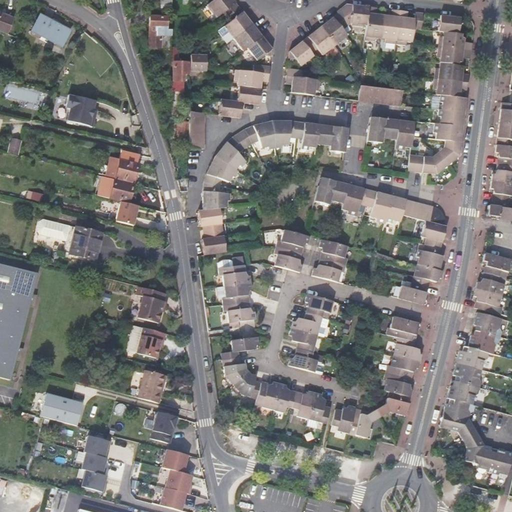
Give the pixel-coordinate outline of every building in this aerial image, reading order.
[(216,18),(223,13),(235,3),(232,0),(213,0),(213,1),(207,6),(216,18)] [(227,19),(240,9),(235,3),(223,13),(227,19)] [(337,13),(347,26),(350,24),(366,26),(368,7),(345,4),(336,12),(337,13)] [(380,39),(383,16),(375,15),(376,8),(368,7),(366,26),(364,40),(375,41),(376,38),(380,39)] [(399,11),(391,10),(390,16),(383,16),(380,39),(385,39),(384,43),(395,44),(399,11)] [(407,19),(407,12),(399,11),(395,44),(406,45),(406,42),(411,43),(413,28),(414,20),(407,19)] [(1,13),(0,12),(0,31),(7,34),(13,18),(1,13)] [(223,27),(233,40),(252,25),(242,12),(223,27)] [(334,46),(346,36),(342,31),(347,26),(337,13),(319,28),(334,46)] [(421,29),(423,14),(415,13),(414,20),(413,28),(421,29)] [(61,48),(70,31),(54,23),(39,14),(30,31),(61,48)] [(171,45),(171,30),(166,30),(166,16),(149,16),(148,48),(161,48),(161,47),(167,47),(167,54),(160,53),(160,58),(157,60),(157,64),(164,64),(170,64),(171,47),(171,45)] [(458,34),(459,18),(439,16),(437,31),(443,32),(458,34)] [(233,40),(243,52),(247,49),(262,37),(258,33),(252,25),(233,40)] [(233,40),(223,27),(217,32),(227,44),(233,40)] [(301,42),(311,54),(317,50),(321,56),(334,46),(319,28),(301,42)] [(458,34),(443,32),(442,37),(439,37),(438,48),(471,52),(472,44),(463,43),(463,39),(461,38),(461,34),(458,34)] [(262,37),(247,49),(256,61),(264,55),(271,56),(271,49),(262,37)] [(301,67),(313,58),(311,54),(301,42),(288,52),(288,58),(294,59),(301,67)] [(170,81),(172,82),(183,82),(183,74),(188,75),(188,62),(180,62),(180,58),(177,58),(177,48),(171,47),(170,64),(170,81)] [(439,64),(457,66),(457,61),(461,62),(461,58),(470,59),(471,52),(438,48),(437,58),(440,58),(439,64)] [(190,55),(189,76),(195,76),(200,72),(205,72),(205,67),(205,61),(206,56),(190,55)] [(467,83),(468,75),(461,74),(462,66),(457,66),(439,64),(438,68),(435,68),(434,79),(467,83)] [(268,74),(269,66),(254,65),(253,72),(268,74)] [(286,76),(302,79),(302,71),(286,69),(286,76)] [(253,72),(235,70),(234,82),(237,82),(237,87),(238,87),(260,90),(260,82),(267,82),(268,74),(253,72)] [(89,75),(74,71),(70,86),(81,89),(83,79),(87,80),(89,75)] [(298,94),(314,96),(314,91),(318,92),(319,81),(302,79),(286,76),(285,84),(291,85),(291,93),(298,94)] [(439,96),(458,98),(459,91),(466,91),(467,83),(434,79),(432,90),(436,90),(435,95),(439,96)] [(98,82),(94,98),(113,103),(118,84),(112,83),(106,82),(105,84),(98,82)] [(183,92),(183,82),(172,82),(172,92),(183,92)] [(400,105),(402,91),(389,90),(374,88),(359,86),(357,101),(399,106),(400,105)] [(236,102),(241,103),(258,105),(260,90),(238,87),(236,102)] [(94,102),(68,95),(65,105),(67,108),(69,109),(66,121),(91,127),(92,124),(93,120),(90,116),(92,110),(94,102)] [(441,103),(441,111),(463,114),(465,99),(458,98),(439,96),(438,102),(441,103)] [(241,103),(236,102),(220,100),(218,116),(240,118),(241,103)] [(511,104),(509,104),(502,103),(499,124),(511,125),(511,104)] [(440,117),(439,124),(461,128),(463,114),(441,111),(437,110),(437,117),(440,117)] [(204,114),(188,112),(188,122),(188,142),(188,147),(203,148),(204,114)] [(380,141),(381,136),(384,118),(369,116),(367,139),(380,141)] [(381,136),(395,138),(398,120),(384,118),(381,136)] [(398,120),(395,138),(395,146),(403,147),(403,145),(410,146),(413,122),(398,120)] [(176,142),(188,142),(188,122),(182,122),(177,122),(176,142)] [(268,149),(274,148),(270,122),(253,127),(245,130),(251,143),(258,141),(261,148),(266,147),(268,149)] [(288,137),(294,137),(296,123),(290,122),(270,122),(274,148),(280,148),(280,145),(287,145),(288,137)] [(315,147),(315,143),(318,125),(296,123),(294,137),(301,138),(300,149),(307,150),(307,147),(315,147)] [(437,140),(444,141),(459,143),(461,128),(439,124),(436,124),(434,134),(437,134),(437,140)] [(511,125),(499,124),(497,138),(496,145),(511,147),(511,140),(511,125)] [(315,143),(330,145),(332,127),(318,125),(315,143)] [(332,127),(330,145),(329,150),(344,152),(346,129),(332,127)] [(251,143),(245,130),(233,137),(242,149),(245,147),(251,143)] [(237,153),(242,149),(233,137),(226,144),(214,158),(233,169),(237,165),(239,167),(244,161),(237,153)] [(19,140),(10,139),(8,152),(16,154),(19,140)] [(459,143),(444,141),(443,150),(437,154),(446,166),(458,157),(459,143)] [(496,145),(495,153),(498,153),(498,158),(497,164),(511,166),(511,147),(496,145)] [(136,164),(138,155),(121,151),(118,160),(109,158),(107,166),(104,177),(114,180),(132,184),(137,164),(136,164)] [(435,174),(446,166),(437,154),(431,159),(423,158),(421,172),(435,174)] [(409,156),(407,171),(421,172),(423,158),(409,156)] [(236,171),(233,169),(214,158),(205,176),(204,183),(218,186),(219,179),(228,181),(230,176),(233,177),(236,171)] [(491,182),(511,184),(511,166),(497,164),(496,171),(496,175),(492,174),(491,182)] [(104,168),(96,166),(94,175),(100,176),(103,177),(104,177),(107,166),(104,166),(104,168)] [(130,194),(132,184),(114,180),(103,177),(98,196),(127,204),(130,194)] [(187,178),(176,179),(180,192),(187,192),(187,178)] [(328,204),(329,199),(334,182),(320,178),(314,201),(328,204)] [(329,199),(343,203),(348,185),(334,182),(329,199)] [(493,189),(493,194),(492,201),(508,202),(509,196),(511,196),(511,184),(491,182),(490,189),(493,189)] [(202,210),(219,208),(225,207),(225,202),(228,201),(228,195),(216,193),(218,186),(204,183),(203,184),(202,191),(202,210)] [(359,204),(365,206),(369,191),(348,185),(343,203),(342,208),(348,210),(347,213),(355,215),(359,204)] [(384,223),(385,222),(391,197),(369,191),(365,206),(372,207),(370,216),(376,218),(376,221),(384,223)] [(399,222),(401,215),(405,200),(391,197),(385,222),(391,223),(392,220),(399,222)] [(139,200),(137,206),(149,209),(151,201),(141,199),(139,200)] [(425,221),(429,223),(433,209),(433,207),(405,200),(401,215),(425,221)] [(511,209),(507,209),(508,202),(492,201),(491,207),(487,206),(485,218),(489,218),(511,221),(511,209)] [(136,206),(119,202),(114,221),(131,226),(136,206)] [(221,224),(219,208),(202,210),(197,211),(199,227),(202,227),(221,224)] [(436,211),(433,209),(429,223),(442,226),(442,222),(442,220),(441,218),(440,215),(439,214),(436,211)] [(426,238),(424,244),(439,248),(445,227),(442,226),(429,223),(425,221),(421,236),(426,238)] [(223,237),(221,224),(202,227),(203,233),(203,239),(223,237)] [(98,247),(101,234),(76,228),(74,235),(69,254),(94,261),(98,247)] [(277,241),(275,247),(300,254),(303,243),(307,244),(309,237),(283,231),(280,242),(277,241)] [(225,253),(223,237),(203,239),(201,239),(202,248),(203,256),(225,253)] [(320,259),(345,266),(346,259),(343,258),(346,247),(337,245),(321,241),(319,247),(323,248),(320,259)] [(439,248),(424,244),(423,251),(417,250),(415,258),(418,258),(416,266),(438,271),(442,257),(437,255),(439,248)] [(274,266),(275,267),(299,273),(301,266),(298,264),(300,254),(275,247),(273,254),(276,255),(274,266)] [(485,263),(484,267),(483,273),(498,277),(505,279),(506,272),(509,261),(484,254),(482,262),(485,263)] [(245,277),(243,265),(242,257),(232,258),(233,267),(218,269),(219,276),(222,276),(223,287),(249,283),(248,276),(245,277)] [(343,272),(345,266),(320,259),(317,270),(313,269),(311,276),(337,283),(340,272),(343,272)] [(67,261),(65,268),(75,270),(77,264),(67,261)] [(0,377),(8,380),(13,360),(16,348),(26,307),(29,295),(35,273),(0,264),(0,377)] [(428,281),(435,282),(436,278),(440,279),(442,272),(438,271),(416,266),(412,283),(427,287),(428,281)] [(475,290),(500,297),(503,285),(505,279),(498,277),(483,273),(481,279),(480,284),(476,283),(475,290)] [(412,283),(402,281),(400,287),(410,289),(412,283)] [(249,283),(223,287),(224,295),(216,296),(218,306),(222,306),(248,302),(247,291),(250,290),(249,283)] [(427,287),(412,283),(410,289),(400,287),(397,298),(422,305),(427,287)] [(161,301),(163,293),(137,286),(135,295),(142,297),(137,318),(157,324),(159,317),(160,311),(163,301),(161,301)] [(476,298),(475,302),(474,309),(489,313),(499,315),(501,309),(497,308),(500,297),(475,290),(473,297),(476,298)] [(111,295),(104,293),(102,301),(109,303),(111,295)] [(306,295),(305,302),(308,303),(305,314),(321,318),(327,320),(329,313),(332,302),(306,295)] [(238,322),(254,320),(253,312),(249,313),(248,302),(222,306),(223,312),(226,312),(227,323),(233,323),(234,329),(239,328),(238,322)] [(476,313),(473,325),(475,326),(474,331),(499,338),(501,331),(498,328),(500,320),(476,313)] [(321,319),(321,318),(305,314),(304,320),(297,318),(296,323),(292,322),(290,329),(316,336),(323,337),(327,320),(321,319)] [(417,324),(392,317),(389,329),(388,328),(386,335),(397,338),(413,342),(417,324)] [(163,333),(142,328),(132,326),(126,351),(135,354),(154,358),(156,351),(158,343),(159,337),(162,336),(163,333)] [(312,353),(316,336),(290,329),(289,336),(292,337),(291,341),(298,343),(296,349),(312,353)] [(498,343),(499,338),(474,331),(473,337),(470,336),(467,348),(488,353),(491,354),(494,345),(498,343)] [(256,338),(240,340),(230,341),(231,353),(221,354),(222,361),(238,358),(237,352),(254,350),(254,345),(257,345),(256,338)] [(418,362),(420,355),(416,354),(417,350),(411,348),(413,342),(397,338),(393,355),(418,362)] [(455,364),(480,370),(483,361),(487,359),(488,353),(467,348),(466,353),(463,353),(459,352),(455,364)] [(290,359),(288,366),(314,373),(321,375),(324,366),(321,363),(323,356),(312,353),(296,349),(293,360),(290,359)] [(418,362),(393,355),(390,366),(387,365),(385,373),(410,379),(411,372),(413,368),(417,369),(418,362)] [(238,358),(222,361),(224,376),(232,386),(247,372),(245,370),(244,364),(239,365),(238,358)] [(458,383),(479,388),(481,382),(478,378),(480,370),(455,364),(452,376),(457,376),(459,379),(458,383)] [(158,397),(160,392),(157,392),(161,375),(144,371),(137,397),(157,403),(158,397)] [(247,372),(232,386),(240,395),(256,399),(260,384),(253,382),(255,376),(249,375),(247,372)] [(407,389),(408,385),(410,379),(385,373),(383,379),(386,379),(383,391),(394,394),(409,398),(411,391),(407,389)] [(260,384),(256,399),(262,401),(261,407),(272,410),(279,385),(272,383),(271,386),(260,384)] [(446,398),(471,405),(473,397),(478,394),(479,388),(458,383),(457,386),(454,388),(449,387),(446,398)] [(279,385),(272,410),(284,413),(285,407),(291,408),(295,393),(285,390),(286,386),(279,385)] [(295,393),(291,408),(298,410),(296,417),(307,419),(314,394),(307,392),(306,395),(295,393)] [(314,394),(307,419),(306,426),(316,429),(318,422),(325,424),(329,409),(323,407),(324,400),(320,399),(321,396),(314,394)] [(409,398),(394,394),(391,400),(386,398),(384,404),(375,410),(379,417),(389,411),(404,415),(409,398)] [(38,415),(74,425),(80,404),(62,399),(44,395),(38,415)] [(444,409),(439,427),(457,432),(466,449),(463,461),(477,465),(476,469),(478,472),(481,473),(484,472),(498,475),(499,478),(502,479),(506,477),(511,453),(504,451),(503,456),(489,451),(490,448),(482,445),(471,426),(469,427),(467,422),(469,413),(473,411),(474,406),(471,405),(446,398),(444,409)] [(334,410),(330,425),(336,427),(336,431),(347,434),(351,418),(354,408),(347,406),(346,410),(342,409),(341,412),(334,410)] [(370,413),(354,408),(351,418),(358,420),(359,414),(365,416),(370,413)] [(375,410),(370,413),(365,416),(359,414),(358,420),(351,418),(347,434),(365,439),(369,423),(379,417),(375,410)] [(176,417),(156,411),(149,438),(167,443),(171,427),(173,428),(174,422),(176,417)] [(83,470),(79,487),(102,493),(104,485),(102,485),(104,476),(102,475),(104,467),(102,467),(104,458),(102,457),(104,449),(106,449),(109,441),(86,436),(82,452),(84,452),(79,469),(83,470)] [(444,449),(441,444),(435,448),(438,454),(444,449)] [(160,467),(168,470),(183,474),(184,470),(185,466),(183,466),(186,455),(165,449),(160,467)] [(163,488),(184,493),(188,494),(189,491),(190,487),(187,486),(190,476),(183,474),(168,470),(163,488)] [(181,502),(184,493),(163,488),(162,488),(158,505),(179,511),(181,502)]
